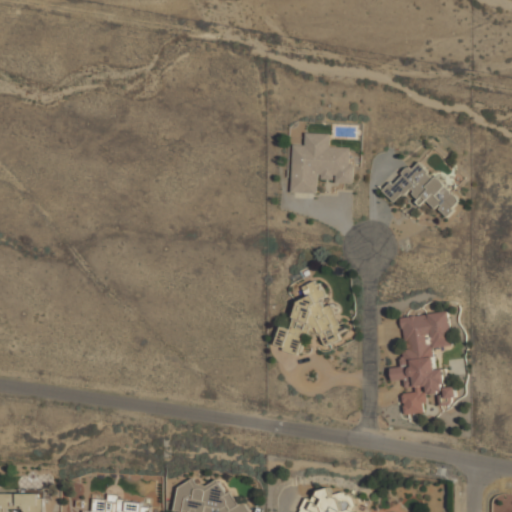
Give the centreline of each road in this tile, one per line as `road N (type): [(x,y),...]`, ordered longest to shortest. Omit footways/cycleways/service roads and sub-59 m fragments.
road 1 (tertiary): [(0,383),(511,466)]
road 2 (residential): [(369,440),(370,246)]
